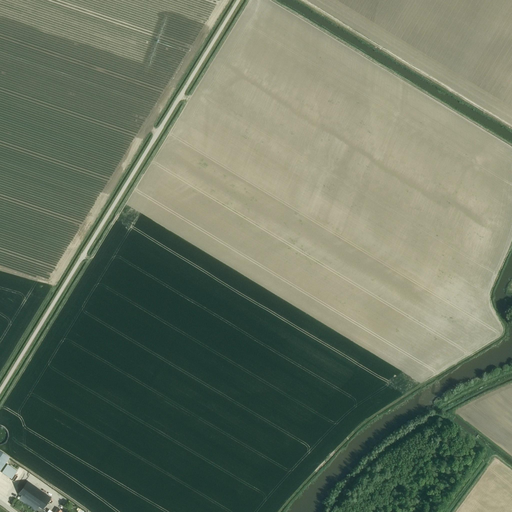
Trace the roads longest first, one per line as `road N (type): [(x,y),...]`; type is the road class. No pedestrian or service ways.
road 1 (unclassified): [(0,392),(238,0)]
road 2 (track): [(362,511),(416,473),(449,405),(511,371)]
